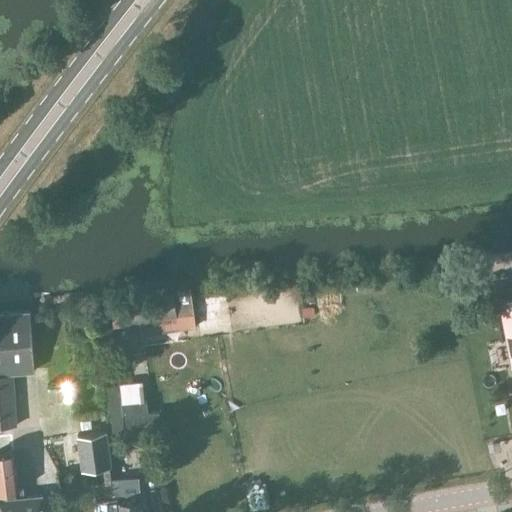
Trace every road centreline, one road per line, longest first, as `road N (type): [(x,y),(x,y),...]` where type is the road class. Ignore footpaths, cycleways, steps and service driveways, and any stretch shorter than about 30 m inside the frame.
road 1 (primary): [(0,207),(158,0)]
road 2 (primary): [(129,0),(0,168)]
